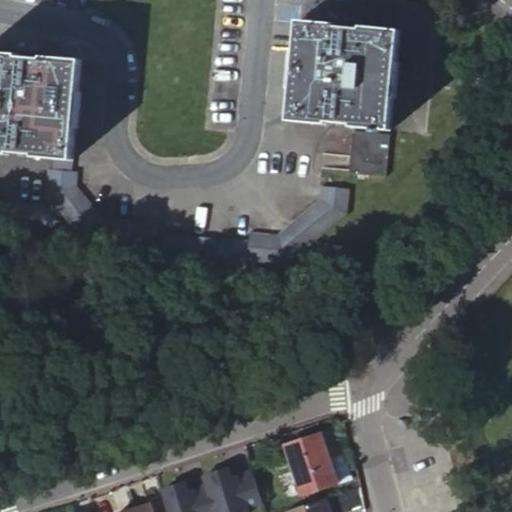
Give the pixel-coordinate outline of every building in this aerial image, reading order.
[(394,137),(405,39),(305,27),(300,73),(294,125),(332,129),(333,127),(358,129),(358,132),(394,137)] [(48,65),(49,62),(50,55),(26,53),(25,60),(25,62),(48,65)] [(41,161),(61,164),(78,165),(83,111),(87,66),(49,62),(48,65),(25,62),(25,60),(0,57),(0,157),(16,159),(16,156),(40,158),(41,161)] [(394,141),(357,137),(352,177),(359,178),(389,181),(394,141)] [(60,175),(77,177),(78,167),(78,165),(61,164),(60,175)] [(104,232),(109,224),(83,193),(83,177),(77,177),(60,175),(56,175),(54,200),(59,206),(73,223),(94,249),(96,250),(104,232)] [(356,200),(359,178),(352,177),(339,176),(336,198),(356,200)] [(357,200),(356,200),(336,198),(329,198),(328,209),(286,246),(296,273),(355,224),(357,200)] [(65,229),(51,212),(0,206),(0,235),(50,239),(65,229)] [(73,223),(59,206),(51,212),(65,229),(73,223)] [(164,257),(165,253),(166,241),(166,230),(109,224),(104,232),(96,250),(164,257)] [(257,270),(259,251),(227,246),(174,240),(174,242),(172,254),(171,268),(256,279),(257,270)] [(165,253),(172,254),(174,242),(166,241),(165,253)] [(296,273),(286,246),(259,243),(259,251),(257,270),(296,273)] [(348,472),(332,427),(284,444),(300,489),(348,472)] [(227,467),(204,474),(207,484),(215,511),(247,511),(245,505),(262,500),(252,469),(230,476),(227,467)] [(184,481),(160,490),(166,511),(215,511),(207,484),(186,491),(184,481)] [(292,499),(295,511),(334,511),(329,491),(292,499)]
